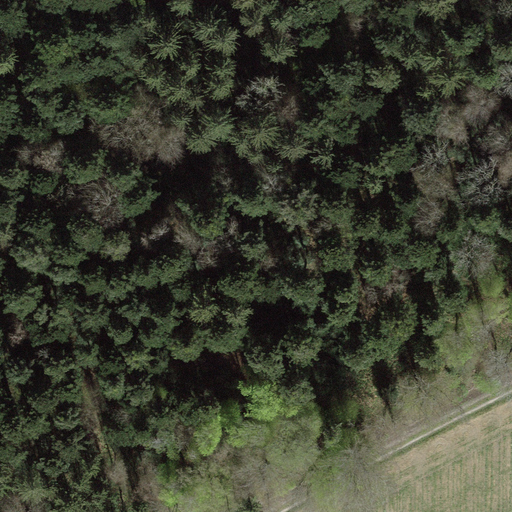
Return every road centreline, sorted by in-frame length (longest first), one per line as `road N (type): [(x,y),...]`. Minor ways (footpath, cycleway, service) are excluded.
road 1 (track): [(0,41),(415,226),(511,338)]
road 2 (track): [(511,391),(288,511)]
